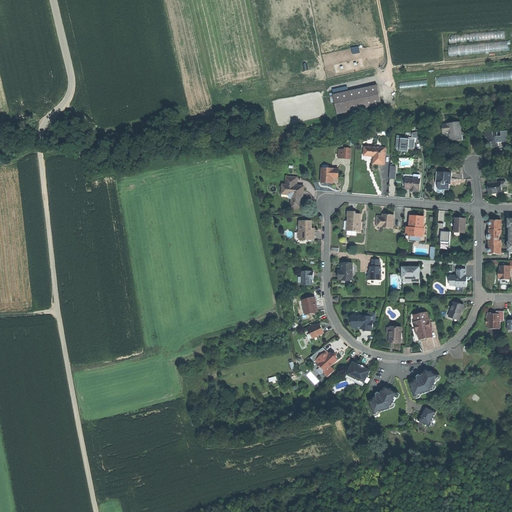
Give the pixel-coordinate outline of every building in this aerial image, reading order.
[(449,35),(450,43),(470,41),(470,36),(473,36),(473,33),(449,35)] [(460,53),(459,46),(449,46),(449,55),(453,55),(453,54),(460,53)] [(378,86),(334,96),(338,116),(383,106),(378,86)] [(443,124),(443,131),(449,131),(451,140),(455,140),(457,140),(457,137),(462,137),(460,122),(443,124)] [(423,139),(422,131),(412,133),(412,138),(417,138),(417,140),(423,139)] [(490,144),(490,147),(497,147),(499,146),(499,148),(507,147),(507,141),(508,140),(507,132),(501,133),(502,137),(498,137),(498,133),(493,133),(493,131),(488,132),(490,144)] [(415,140),(397,138),(396,148),(400,149),(404,149),(404,148),(409,148),(414,148),(415,140)] [(365,147),(364,156),(374,156),(377,156),(376,164),(380,164),(385,165),(386,148),(375,147),(375,148),(365,147)] [(346,158),(350,159),(351,149),(345,149),(345,150),(339,150),(339,154),(342,154),(342,158),(346,158)] [(322,169),(321,183),(333,183),(333,176),(333,170),(333,169),(329,169),(322,169)] [(445,173),(438,172),(438,179),(437,179),(436,183),(439,183),(438,188),(444,188),(443,190),(449,190),(450,181),(452,181),(452,177),(452,173),(445,173)] [(292,187),(301,186),(300,178),(292,178),(292,187)] [(407,178),(406,188),(411,189),(411,191),(414,191),(418,191),(419,189),(420,190),(420,179),(407,178)] [(489,188),(489,194),(503,192),(502,187),(502,182),(497,182),(489,183),(488,183),(489,188)] [(292,187),(289,187),(287,187),(287,194),(296,194),(296,196),(296,199),(298,199),(298,209),(309,209),(309,197),(308,186),(301,186),(292,187)] [(349,212),(347,231),(360,232),(361,224),(359,224),(360,215),(356,214),(356,212),(353,212),(349,212)] [(378,216),(377,227),(382,227),(382,228),(393,229),(394,216),(388,216),(383,215),(383,217),(378,216)] [(410,227),(407,227),(407,233),(410,234),(409,236),(422,237),(422,235),(424,235),(424,228),(423,228),(421,228),(421,227),(423,227),(423,226),(424,217),(417,216),(411,216),(410,227)] [(460,219),(456,218),(455,230),(460,231),(460,233),(465,233),(466,219),(460,219)] [(502,220),(490,220),(490,230),(490,245),(490,254),(501,254),(501,240),(500,240),(500,234),(501,234),(502,220)] [(299,232),(299,240),(314,240),(314,235),(314,228),(311,228),(312,221),(300,221),(300,226),(301,226),(301,232),(299,232)] [(427,226),(423,226),(423,227),(423,228),(424,228),(424,235),(422,235),(422,237),(409,236),(410,234),(407,233),(406,241),(426,242),(427,226)] [(450,244),(451,232),(441,231),(440,243),(450,244)] [(368,272),(367,279),(375,279),(375,280),(381,280),(381,267),(380,267),(380,260),(372,260),(372,263),(372,267),(370,267),(370,272),(368,272)] [(352,263),(342,263),(342,271),(342,273),(339,273),(339,276),(339,279),(352,279),(352,263)] [(510,266),(501,266),(501,270),(500,274),(499,274),(499,278),(500,278),(510,278),(510,268),(510,266)] [(409,267),(402,267),(402,279),(412,279),(412,282),(420,282),(420,271),(420,267),(411,267),(409,267)] [(457,276),(450,276),(450,286),(457,286),(458,284),(461,284),(461,287),(467,287),(467,281),(466,281),(466,277),(466,275),(466,270),(457,269),(457,276)] [(302,285),(312,285),(312,280),(312,277),(313,277),(313,275),(313,272),(302,272),(302,285)] [(461,289),(461,287),(457,287),(457,286),(450,286),(450,276),(446,276),(446,289),(461,289)] [(314,298),(303,300),(304,305),(305,306),(306,308),(305,309),(304,309),(306,314),(309,314),(310,315),(313,315),(314,313),(314,312),(317,312),(316,307),(315,306),(314,304),(315,303),(314,298)] [(449,317),(459,320),(462,313),(464,306),(454,302),(449,317)] [(504,322),(504,311),(500,311),(496,311),(496,314),(493,314),(493,313),(488,313),(486,317),(486,325),(488,325),(488,329),(500,329),(500,322),(504,322)] [(427,340),(426,338),(426,337),(420,338),(419,334),(417,334),(414,322),(416,322),(415,316),(421,314),(421,312),(412,314),(411,323),(416,342),(424,341),(427,340)] [(349,318),(353,323),(352,324),(352,326),(354,329),(357,329),(359,327),(361,327),(361,328),(364,328),(364,329),(364,331),(371,331),(371,322),(373,322),(375,322),(375,313),(373,313),(373,317),(367,317),(359,317),(357,318),(353,314),(349,318)] [(419,334),(420,338),(426,337),(426,338),(432,337),(431,331),(432,330),(429,319),(428,319),(427,313),(421,314),(415,316),(416,322),(414,322),(417,334),(419,334)] [(313,326),(307,329),(309,335),(311,335),(313,338),(324,333),(322,329),(320,324),(313,327),(313,326)] [(395,342),(401,342),(401,337),(401,333),(402,327),(390,327),(390,328),(390,334),(390,341),(395,342)] [(323,372),(327,377),(334,371),(330,367),(337,360),(336,358),(333,355),(331,358),(329,355),(329,354),(327,352),(323,348),(310,358),(314,362),(316,361),(319,364),(317,366),(319,368),(321,367),(325,371),(323,372)] [(353,363),(348,374),(352,376),(352,377),(356,379),(356,380),(356,382),(357,383),(363,386),(370,371),(364,368),(362,368),(360,367),(360,366),(359,366),(353,363)] [(410,383),(415,397),(432,391),(436,381),(438,375),(433,372),(427,369),(424,373),(423,377),(421,376),(419,375),(417,377),(417,379),(414,380),(414,382),(410,383)] [(346,378),(357,383),(356,382),(356,380),(356,379),(352,377),(352,376),(348,374),(346,378)] [(369,401),(372,415),(389,408),(394,399),(397,392),(392,389),(385,386),(383,391),(382,394),(380,393),(378,392),(376,394),(377,397),(373,398),(373,399),(369,401)] [(419,421),(430,426),(433,419),(437,412),(433,410),(431,409),(430,410),(425,408),(419,421)]
